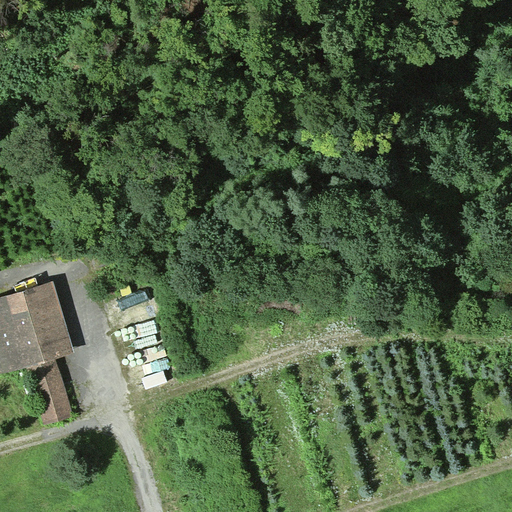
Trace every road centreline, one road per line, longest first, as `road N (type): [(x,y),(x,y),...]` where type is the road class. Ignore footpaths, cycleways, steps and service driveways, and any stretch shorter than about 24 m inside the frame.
road 1 (track): [(511,338),(362,338),(283,353),(113,411)]
road 2 (track): [(113,411),(62,270),(0,277)]
road 3 (track): [(354,511),(511,460)]
